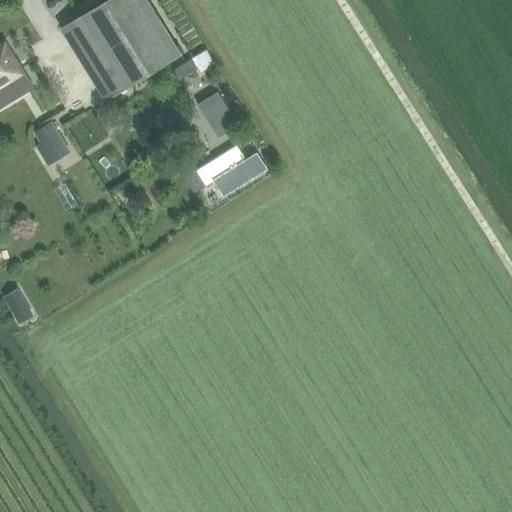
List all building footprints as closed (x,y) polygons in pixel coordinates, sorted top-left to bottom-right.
[(105,0),(76,19),(120,91),(182,52),(149,0),(105,0)] [(0,95),(27,79),(5,44),(0,47),(0,95)] [(69,151),(52,123),(40,130),(47,141),(57,158),(69,151)] [(237,144),(196,170),(206,186),(216,180),(226,195),(267,170),(257,153),(247,160),(237,144)] [(48,187),(58,210),(74,203),(63,181),(48,187)] [(34,316),(22,295),(8,303),(20,324),(34,316)]
